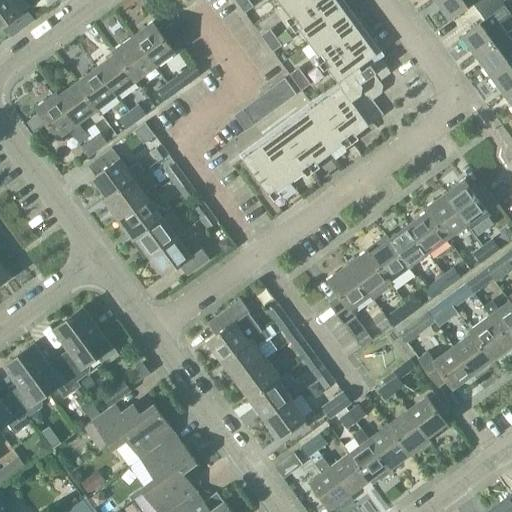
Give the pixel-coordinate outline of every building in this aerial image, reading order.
[(13,0),(0,0),(0,31),(24,15),(13,0)] [(248,0),(247,0),(239,6),(245,14),(254,7),(248,0)] [(344,86),(243,160),(271,198),(278,193),(384,115),(373,100),(377,97),(380,83),(391,74),(380,59),(376,63),(373,59),(377,55),(336,0),(277,0),(339,84),(341,81),(344,86)] [(439,0),(436,3),(450,22),(473,6),(479,14),(497,0),(439,0)] [(497,0),(479,14),(485,22),(462,38),(477,58),(508,35),(500,23),(511,15),(500,0),(497,0)] [(239,17),(227,26),(236,39),(248,29),(239,17)] [(134,37),(154,65),(174,50),(154,23),(134,37)] [(267,45),(276,38),(271,30),(261,37),(267,45)] [(511,39),(508,35),(477,58),(491,78),(511,62),(511,39)] [(154,65),(134,37),(114,52),(116,55),(117,55),(135,79),(136,78),(154,65)] [(380,43),(391,66),(403,60),(392,37),(380,43)] [(187,50),(194,61),(213,49),(205,38),(187,50)] [(282,46),(276,38),(267,45),(273,53),(282,46)] [(116,55),(97,69),(117,97),(138,81),(136,78),(135,79),(117,55),(116,55)] [(511,62),(491,78),(505,97),(511,92),(511,62)] [(117,97),(97,69),(78,83),(98,110),(117,97)] [(296,83),(305,77),(299,69),(290,76),(296,83)] [(305,77),(296,83),(302,91),(311,85),(305,77)] [(168,85),(175,94),(185,87),(178,78),(168,85)] [(285,79),(243,110),(234,116),(246,132),(297,95),(285,79)] [(78,83),(60,96),(59,97),(79,125),(79,124),(98,110),(78,83)] [(175,94),(168,85),(159,92),(166,101),(175,94)] [(40,107),(37,109),(57,136),(68,128),(80,144),(89,137),(79,124),(79,125),(59,97),(60,96),(58,94),(54,96),(54,95),(54,96),(49,94),(40,101),(40,106),(39,106),(40,107)] [(130,113),(137,123),(147,115),(140,106),(130,113)] [(137,123),(130,113),(120,120),(127,130),(137,123)] [(91,142),(98,151),(108,144),(101,134),(91,142)] [(98,151),(91,142),(82,149),(89,158),(98,151)] [(152,153),(159,162),(168,155),(161,146),(152,153)] [(104,155),(112,166),(93,180),(107,198),(108,199),(132,181),(145,172),(139,163),(129,170),(113,149),(104,155)] [(173,181),(182,174),(175,165),(166,172),(173,181)] [(182,174),(173,181),(180,191),(190,184),(182,174)] [(108,199),(107,198),(104,201),(119,221),(146,201),(132,181),(108,199)] [(465,181),(445,195),(465,222),(468,226),(471,231),(491,216),(487,211),(497,204),(482,183),(472,190),(465,181)] [(445,195),(425,210),(427,213),(428,212),(446,237),(447,236),(453,232),(455,235),(458,236),(466,230),(466,227),(468,226),(465,222),(445,195)] [(148,203),(146,201),(119,221),(133,241),(136,238),(164,218),(163,217),(168,214),(164,209),(159,208),(156,204),(148,203)] [(202,220),(211,213),(204,203),(194,210),(202,220)] [(173,210),(168,214),(163,217),(164,218),(136,238),(142,246),(138,249),(145,259),(149,256),(150,257),(178,237),(177,236),(187,229),(173,210)] [(428,212),(427,213),(408,227),(429,254),(449,239),(447,236),(446,237),(428,212)] [(211,213),(202,220),(209,230),(218,223),(211,213)] [(408,227),(390,240),(389,241),(409,268),(429,254),(408,227)] [(188,230),(178,237),(150,257),(165,277),(181,265),(189,275),(210,259),(188,230)] [(389,283),(409,268),(389,241),(390,240),(387,236),(374,246),(377,250),(371,254),(370,255),(388,279),(387,280),(389,283)] [(225,252),(233,246),(227,238),(222,242),(221,247),(225,252)] [(484,247),(491,257),(501,250),(493,240),(484,247)] [(491,257),(484,247),(474,254),(482,264),(491,257)] [(369,251),(349,266),(368,293),(387,280),(388,279),(370,255),(371,254),(369,251)] [(511,265),(505,256),(486,270),(496,283),(511,271),(511,265)] [(0,265),(0,285),(10,279),(0,265)] [(368,293),(349,266),(329,281),(341,297),(331,304),(346,325),(356,317),(350,307),(368,293)] [(444,275),(452,285),(462,278),(454,267),(444,275)] [(452,285),(444,275),(434,282),(442,292),(452,285)] [(476,277),(467,284),(474,294),(484,287),(476,277)] [(467,284),(457,291),(465,301),(474,294),(467,284)] [(406,304),(413,314),(423,306),(416,297),(406,304)] [(209,324),(218,335),(208,342),(223,363),(226,361),(225,360),(263,332),(249,313),(251,312),(242,300),(209,324)] [(511,303),(511,301),(500,309),(493,300),(484,306),(491,316),(490,316),(510,343),(511,342),(511,305),(511,303)] [(413,314),(406,304),(397,311),(404,321),(413,314)] [(276,322),(286,315),(278,306),(269,313),(276,322)] [(428,313),(435,322),(445,315),(437,306),(428,313)] [(84,308),(69,319),(98,358),(97,359),(103,368),(119,356),(84,308)] [(435,322),(428,313),(419,320),(426,329),(435,322)] [(391,324),(387,318),(384,314),(374,321),(381,331),(391,324)] [(286,315),(276,322),(284,332),(293,325),(286,315)] [(510,343),(490,316),(470,331),(472,334),(473,333),(491,358),(492,357),(510,343)] [(98,358),(69,319),(54,330),(72,354),(62,361),(78,382),(90,373),(91,366),(90,364),(97,359),(98,358)] [(264,331),(263,332),(225,360),(226,361),(240,379),(267,359),(259,348),(270,340),(264,331)] [(473,333),(472,334),(454,348),(474,375),(494,360),(492,357),(491,358),(473,333)] [(78,382),(62,361),(53,368),(35,344),(20,355),(49,394),(57,388),(65,399),(75,391),(81,387),(78,382)] [(305,361),(314,354),(307,344),(298,351),(305,361)] [(454,348),(435,361),(430,354),(420,361),(438,386),(447,379),(454,389),(474,375),(454,348)] [(312,371),(322,364),(314,354),(305,361),(312,371)] [(29,418),(43,408),(43,404),(40,401),(49,394),(20,355),(5,366),(23,390),(13,397),(29,418)] [(240,379),(253,398),(254,398),(278,380),(279,381),(282,379),(267,359),(240,379)] [(328,374),(319,380),(326,390),(335,383),(328,374)] [(90,376),(82,381),(88,389),(95,384),(90,376)] [(388,385),(395,394),(405,387),(398,378),(388,385)] [(254,398),(253,398),(250,400),(265,420),(293,400),(279,381),(278,380),(254,398)] [(111,407),(112,407),(132,392),(124,382),(103,397),(111,407)] [(325,391),(319,382),(310,388),(314,394),(320,394),(325,391)] [(395,394),(388,385),(379,392),(386,401),(395,394)] [(81,387),(75,391),(81,398),(86,395),(81,387)] [(324,407),(331,418),(351,405),(343,393),(324,407)] [(430,400),(437,410),(443,406),(436,395),(430,400)] [(29,418),(13,397),(4,404),(0,399),(0,429),(8,424),(16,435),(32,423),(29,418)] [(427,439),(429,438),(447,424),(427,397),(407,412),(409,415),(410,414),(427,439)] [(77,399),(66,405),(76,419),(86,412),(77,399)] [(307,419),(293,400),(265,420),(279,440),(307,419)] [(124,435),(144,420),(141,415),(134,405),(119,417),(112,407),(111,407),(92,421),(114,450),(127,440),(124,435)] [(161,445),(176,434),(155,405),(141,415),(144,420),(124,435),(127,440),(141,459),(161,445)] [(360,406),(350,413),(357,422),(366,416),(360,406)] [(39,411),(31,418),(37,425),(42,422),(43,416),(39,411)] [(357,422),(350,413),(340,420),(347,429),(357,422)] [(409,415),(391,428),(411,456),(431,441),(429,438),(427,439),(410,414),(409,415)] [(391,470),(411,456),(391,428),(372,442),(371,443),(391,470)] [(391,470),(371,443),(372,442),(363,430),(355,436),(361,445),(350,454),(370,481),(377,476),(381,481),(393,472),(391,470)] [(184,473),(197,463),(176,434),(161,445),(141,459),(156,479),(159,483),(179,469),(183,473),(184,473)] [(321,434),(311,441),(318,450),(328,443),(321,434)] [(318,450),(311,441),(301,448),(308,457),(318,450)] [(275,467),(283,478),(303,464),(295,453),(275,467)] [(370,481),(350,454),(331,468),(351,495),(370,481)] [(351,495),(331,468),(311,482),(331,510),(338,504),(341,508),(343,508),(352,502),(353,499),(350,496),(351,495)] [(156,479),(142,489),(158,511),(170,511),(182,504),(176,494),(191,483),(184,473),(183,473),(179,469),(159,483),(156,479)] [(98,471),(81,483),(89,494),(106,481),(98,471)] [(0,511),(8,511),(15,508),(0,488),(0,511)] [(91,498),(97,507),(103,503),(104,497),(100,492),(91,498)] [(503,511),(511,511),(511,495),(499,505),(503,511)] [(66,511),(91,511),(83,500),(66,511)] [(188,511),(182,504),(170,511),(211,511),(212,511),(205,502),(191,511),(188,511)] [(232,511),(226,502),(212,511),(211,511),(232,511)]
